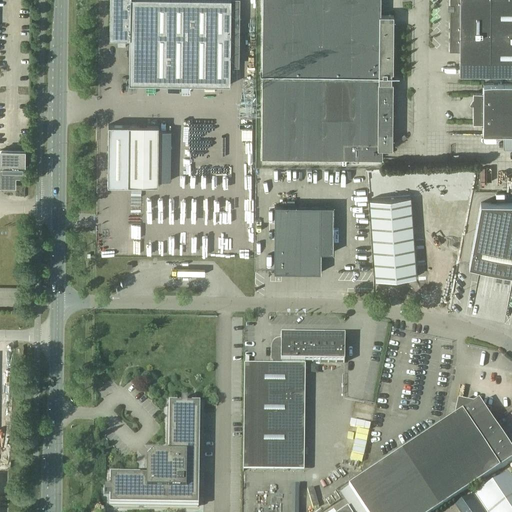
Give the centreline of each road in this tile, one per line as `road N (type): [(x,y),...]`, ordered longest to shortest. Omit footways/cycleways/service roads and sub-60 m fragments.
road 1 (unclassified): [(57,302),(61,0)]
road 2 (unclassified): [(511,347),(393,312),(224,304)]
road 3 (unknown): [(260,304),(263,201),(306,188),(333,194),(340,209),(327,306)]
road 4 (unclassified): [(221,511),(224,304)]
road 5 (unclassified): [(51,511),(55,337)]
road 6 (unclassified): [(224,304),(57,302)]
road 7 (unclassified): [(422,154),(423,0)]
road 8 (unknown): [(358,308),(355,360),(324,434)]
road 9 (unknown): [(224,304),(218,278),(187,267),(147,277),(134,303)]
